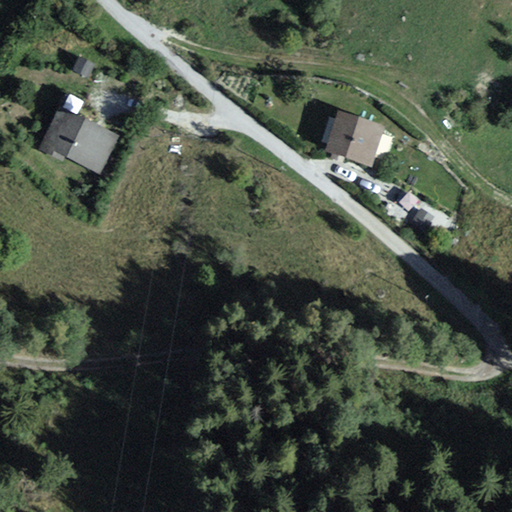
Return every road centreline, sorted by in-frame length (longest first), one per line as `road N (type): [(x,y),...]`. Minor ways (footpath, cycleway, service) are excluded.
road 1 (residential): [(509,358),(102,0)]
road 2 (track): [(509,358),(455,373),(80,365),(0,355)]
road 3 (track): [(147,44),(355,77),(426,123),(499,193),(511,195)]
